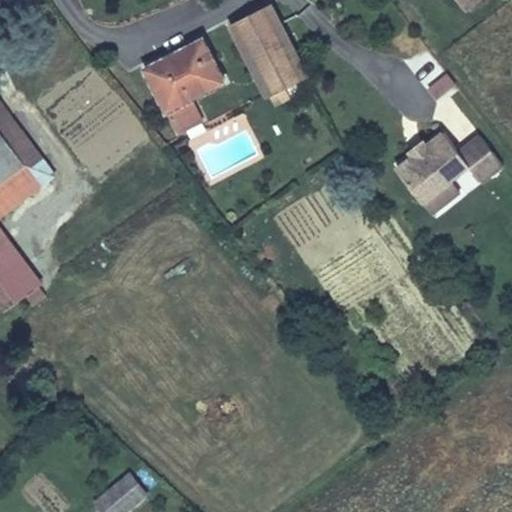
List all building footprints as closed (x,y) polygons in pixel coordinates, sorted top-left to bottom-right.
[(288,83),(307,76),(275,0),(268,0),(229,16),(261,94),(274,89),(280,102),(294,95),(288,83)] [(494,0),(459,0),(471,17),(494,0)] [(189,88),(217,75),(198,32),(144,55),(164,99),(189,88)] [(436,101),(455,87),(445,75),(427,90),(436,101)] [(189,88),(164,99),(173,123),(199,113),(189,88)] [(0,223),(0,213),(56,172),(0,96),(0,131),(23,163),(0,180),(0,306),(2,308),(41,279),(0,223)] [(461,119),(446,132),(458,145),(472,132),(461,119)] [(0,180),(23,163),(0,131),(0,180)] [(440,189),(467,168),(478,183),(501,168),(478,138),(457,154),(442,134),(426,147),(412,157),(395,170),(421,204),(440,189)] [(412,157),(426,147),(422,142),(408,152),(412,157)] [(429,215),(449,200),(440,189),(421,204),(429,215)] [(102,511),(127,511),(151,490),(128,467),(92,501),(102,511)]
